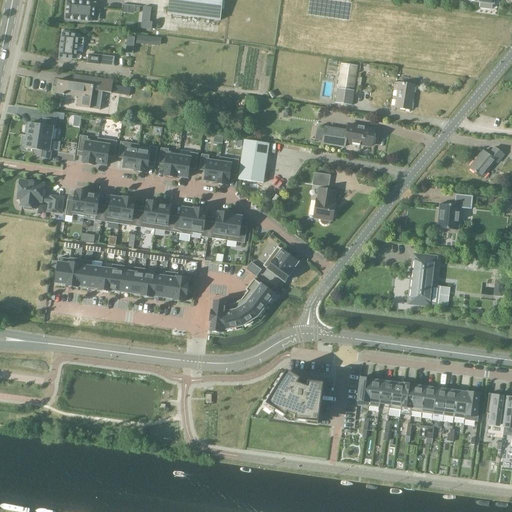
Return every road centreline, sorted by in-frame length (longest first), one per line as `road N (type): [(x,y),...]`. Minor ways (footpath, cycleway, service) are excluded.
road 1 (residential): [(331,275),(230,197),(62,173)]
road 2 (tertiary): [(331,275),(511,52)]
road 3 (residential): [(344,357),(511,377)]
road 4 (unclassified): [(511,360),(347,337)]
road 5 (tertiary): [(31,341),(194,361)]
road 6 (residential): [(198,326),(51,308)]
road 7 (tertiary): [(194,361),(241,361),(309,334)]
